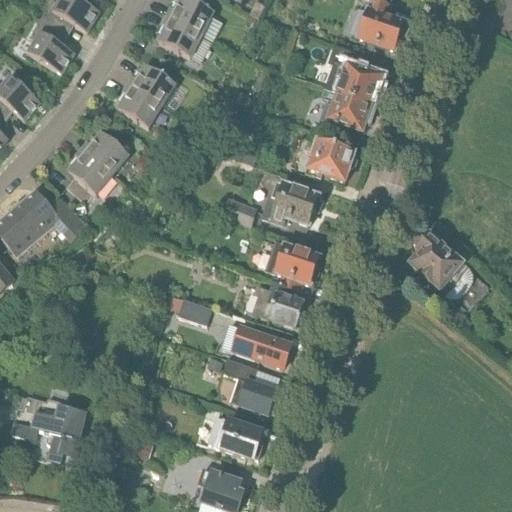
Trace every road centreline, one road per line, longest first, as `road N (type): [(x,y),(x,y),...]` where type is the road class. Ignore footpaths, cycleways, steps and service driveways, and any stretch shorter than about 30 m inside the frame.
road 1 (residential): [(449,0),(319,420),(281,511)]
road 2 (residential): [(0,192),(84,93),(138,0)]
